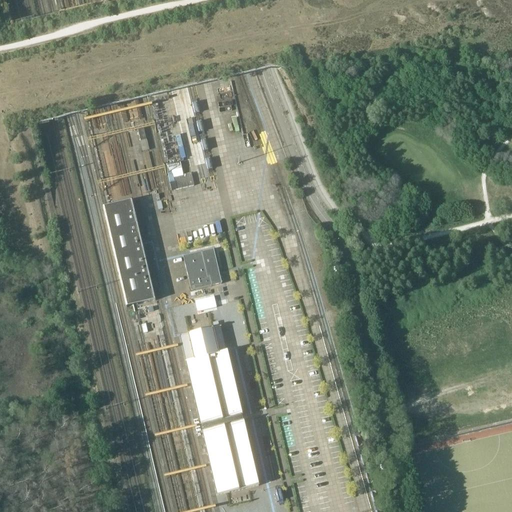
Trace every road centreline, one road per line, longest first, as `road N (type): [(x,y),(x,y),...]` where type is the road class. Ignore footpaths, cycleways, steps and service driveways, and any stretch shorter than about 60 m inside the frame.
road 1 (unclassified): [(410,511),(338,236),(311,203),(292,159),(240,0)]
road 2 (unknown): [(329,511),(252,226)]
